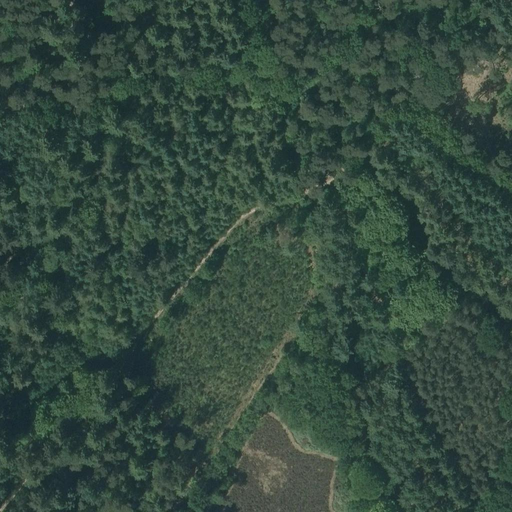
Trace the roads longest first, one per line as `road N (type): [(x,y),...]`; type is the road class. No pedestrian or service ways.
road 1 (track): [(0,511),(229,224)]
road 2 (track): [(436,0),(396,96),(349,163),(329,180),(229,224)]
road 3 (track): [(145,0),(104,85),(73,179),(33,247),(0,280)]
road 4 (track): [(396,96),(454,142),(511,172)]
